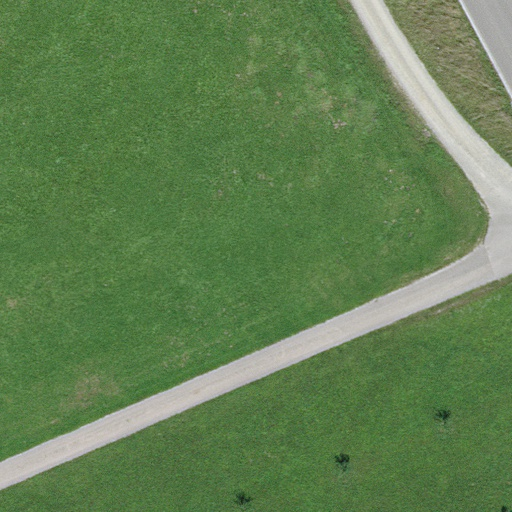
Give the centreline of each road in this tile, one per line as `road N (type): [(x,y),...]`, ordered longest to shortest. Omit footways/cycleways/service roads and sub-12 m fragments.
road 1 (track): [(0,477),(511,252)]
road 2 (track): [(511,201),(387,39),(368,0)]
